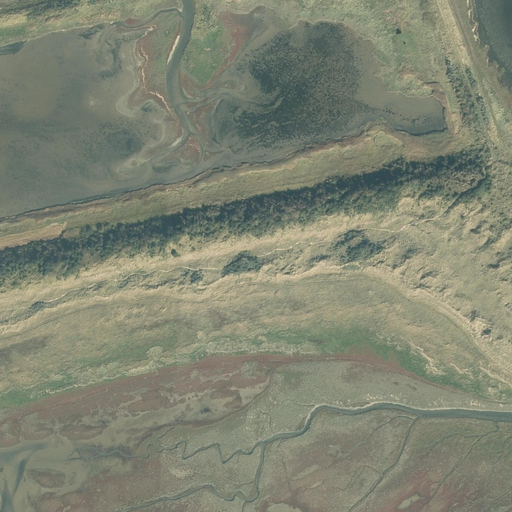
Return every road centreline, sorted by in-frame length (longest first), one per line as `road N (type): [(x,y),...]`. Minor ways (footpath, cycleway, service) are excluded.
road 1 (track): [(67,402),(237,360),(360,359),(511,402)]
road 2 (track): [(511,154),(448,0)]
